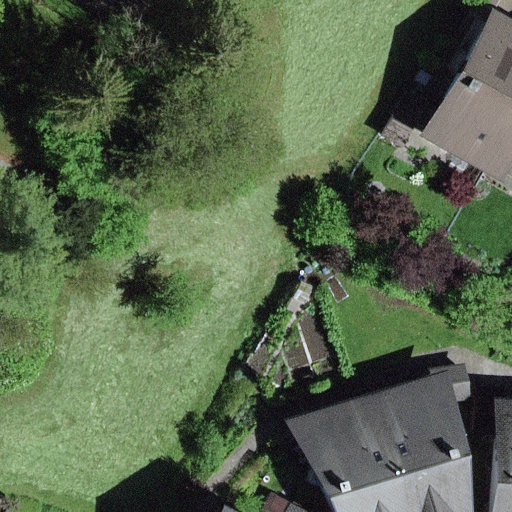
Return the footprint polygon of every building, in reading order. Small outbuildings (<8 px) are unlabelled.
[(511,36),(488,23),(429,123),(490,158),(511,119),(511,36)] [(403,95),(380,135),(398,145),(421,105),(403,95)] [(511,157),(511,119),(490,158),(492,159),(497,149),(511,157)] [(429,123),(423,133),(484,168),(490,158),(429,123)] [(511,171),(511,157),(497,149),(492,159),(491,160),(511,171)] [(435,400),(463,397),(460,369),(421,375),(422,388),(362,406),(394,511),(446,511),(452,510),(442,450),(452,437),(439,427),(435,400)] [(511,511),(511,412),(498,411),(500,393),(476,391),(475,431),(496,433),(489,511),(511,511)] [(320,487),(331,511),(394,511),(362,406),(292,428),(310,467),(305,482),(320,487)] [(296,511),(273,499),(265,511),(296,511)]
